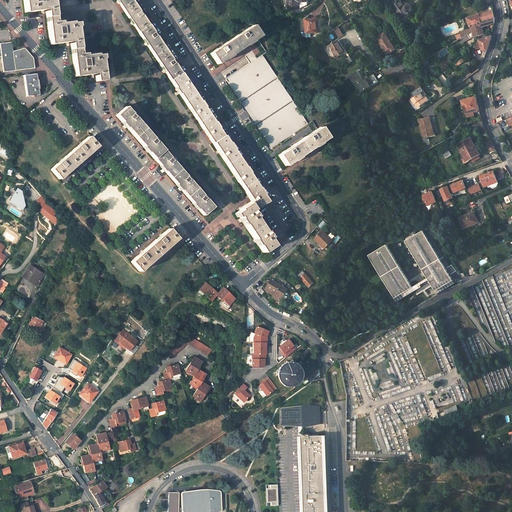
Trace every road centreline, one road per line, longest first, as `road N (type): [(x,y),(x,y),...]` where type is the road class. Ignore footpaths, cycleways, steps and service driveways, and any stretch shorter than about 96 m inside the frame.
road 1 (unclassified): [(0,7),(241,285)]
road 2 (unclassified): [(241,285),(298,237),(302,218),(156,0)]
road 3 (residential): [(241,285),(266,310),(342,355),(511,260)]
road 4 (residential): [(98,511),(0,368)]
road 5 (unclassified): [(498,0),(482,90),(491,129),(511,163)]
road 6 (unknown): [(433,0),(414,53),(400,66),(379,65),(352,32)]
